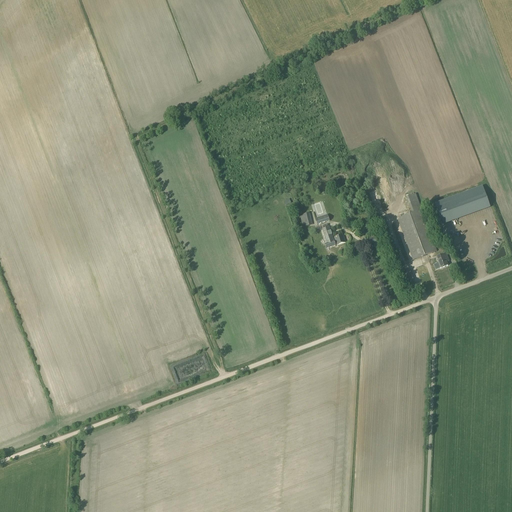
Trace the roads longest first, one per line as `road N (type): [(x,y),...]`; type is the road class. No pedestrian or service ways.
road 1 (track): [(420,0),(138,141),(225,376)]
road 2 (track): [(435,297),(0,462)]
road 3 (unclassified): [(426,511),(435,297),(511,268)]
